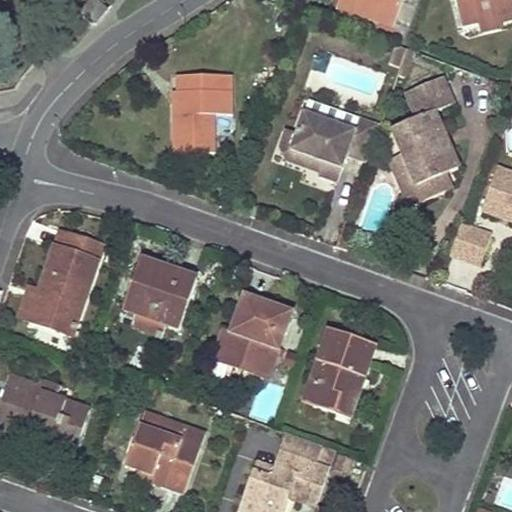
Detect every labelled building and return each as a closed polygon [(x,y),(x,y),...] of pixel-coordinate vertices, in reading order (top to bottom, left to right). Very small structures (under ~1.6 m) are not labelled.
[(86,20),(92,25),(95,23),(98,25),(109,10),(96,0),(88,0),(79,11),(88,18),(86,20)] [(339,0),(336,8),(393,29),(403,0),(339,0)] [(418,0),(403,0),(393,29),(407,34),(418,0)] [(462,26),(479,22),(479,17),(495,13),(496,18),(511,14),(511,0),(454,0),(458,13),(462,26)] [(511,20),(511,14),(496,18),(495,13),(479,17),(479,22),(481,33),(500,29),(498,25),(511,20)] [(400,70),(407,52),(401,49),(396,47),(389,66),(400,70)] [(407,52),(400,70),(397,78),(405,81),(415,54),(407,52)] [(215,116),(224,116),(233,116),(232,77),(184,78),(184,93),(176,93),(173,93),(173,154),(214,154),(214,134),(215,116)] [(404,157),(417,188),(445,176),(458,171),(448,148),(444,149),(440,139),(444,138),(434,114),(452,107),(440,80),(405,95),(415,121),(393,131),(404,157)] [(360,120),(309,102),(304,115),(355,133),(360,120)] [(355,133),(304,115),(297,136),(291,153),(324,165),(321,173),(319,179),(338,185),(348,158),(366,165),(380,127),(360,120),(355,133)] [(234,134),(233,116),(224,116),(215,116),(214,134),(234,134)] [(291,153),(297,136),(288,132),(282,149),(287,162),(321,173),(324,165),(291,153)] [(444,149),(448,148),(444,138),(440,139),(444,149)] [(453,194),(445,176),(417,188),(404,157),(388,164),(408,213),(453,194)] [(511,175),(497,170),(482,213),(511,223),(511,175)] [(492,238),(461,227),(450,257),(481,268),(492,238)] [(64,251),(70,235),(61,232),(55,248),(64,251)] [(105,247),(70,235),(64,251),(55,248),(40,290),(38,294),(46,296),(36,324),(73,337),(89,292),(105,247)] [(341,236),(336,249),(351,254),(355,241),(341,236)] [(168,281),(172,272),(142,261),(139,267),(156,272),(154,276),(168,281)] [(124,311),(131,313),(138,316),(134,329),(162,338),(167,326),(180,331),(198,281),(172,272),(168,281),(154,276),(156,272),(139,267),(124,311)] [(31,287),(21,319),(36,324),(46,296),(38,294),(40,290),(31,287)] [(282,358),(279,357),(277,356),(292,314),(246,297),(233,334),(229,343),(222,340),(215,359),(268,378),(274,365),(278,366),(282,358)] [(229,343),(233,334),(225,331),(222,340),(229,343)] [(304,404),(319,409),(335,415),(338,406),(354,412),(371,361),(376,347),(328,331),(304,404)] [(76,453),(83,432),(90,411),(34,392),(35,386),(10,378),(0,407),(0,432),(26,441),(31,428),(54,436),(51,444),(76,453)] [(167,380),(163,391),(178,396),(182,385),(167,380)] [(354,412),(338,406),(335,415),(350,420),(354,412)] [(146,413),(136,440),(126,467),(139,472),(153,477),(151,483),(184,496),(207,435),(146,413)] [(241,427),(244,419),(226,413),(223,420),(241,427)] [(329,472),(328,471),(327,471),(335,451),(287,434),(275,469),(272,478),(254,472),(239,511),(283,511),(289,499),(316,508),(329,472)] [(275,469),(257,463),(254,472),(272,478),(275,469)] [(153,477),(139,472),(137,478),(151,483),(153,477)] [(498,496),(489,492),(486,500),(495,504),(498,496)]
